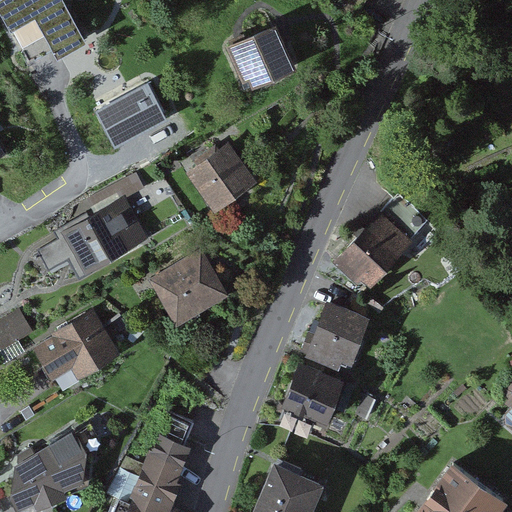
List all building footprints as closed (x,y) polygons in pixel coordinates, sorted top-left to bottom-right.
[(35,61),(86,36),(68,0),(0,0),(0,15),(7,31),(17,26),(35,61)] [(282,22),(228,46),(248,91),(302,68),(282,22)] [(171,118),(150,81),(97,110),(118,147),(171,118)] [(0,140),(0,158),(8,153),(0,140)] [(189,170),(216,208),(258,178),(230,141),(189,170)] [(82,278),(145,244),(121,201),(59,236),(82,278)] [(384,214),(334,260),(362,291),(412,245),(384,214)] [(39,249),(49,268),(66,259),(56,240),(39,249)] [(201,247),(150,279),(181,326),(230,292),(201,247)] [(371,314),(331,300),(313,350),(353,364),(371,314)] [(81,380),(120,357),(92,311),(55,334),(57,338),(35,352),(52,381),(74,368),(81,380)] [(0,325),(0,348),(32,332),(22,313),(0,325)] [(344,379),(305,364),(289,404),(328,419),(344,379)] [(13,481),(13,509),(35,499),(38,506),(64,497),(63,491),(84,479),(87,450),(75,433),(36,453),(32,447),(22,453),(13,481)] [(128,511),(169,511),(193,446),(157,434),(128,511)] [(313,511),(326,483),(278,461),(255,511),(313,511)] [(505,511),(510,505),(455,466),(422,511),(505,511)] [(119,493),(115,511),(127,511),(131,496),(119,493)]
